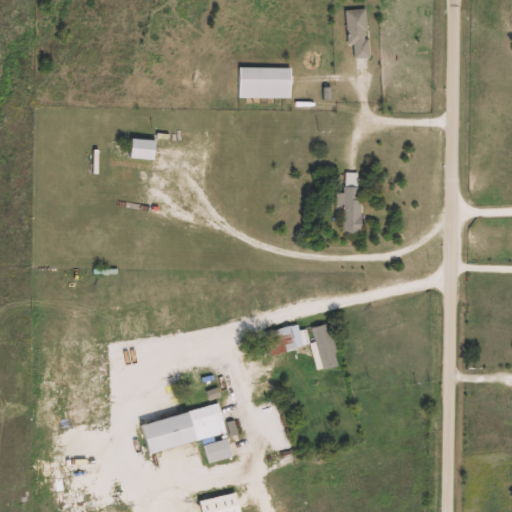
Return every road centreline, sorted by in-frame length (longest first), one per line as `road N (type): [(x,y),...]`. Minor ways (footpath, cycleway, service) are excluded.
road 1 (residential): [(453,511),(461,0)]
road 2 (residential): [(194,343),(456,275)]
